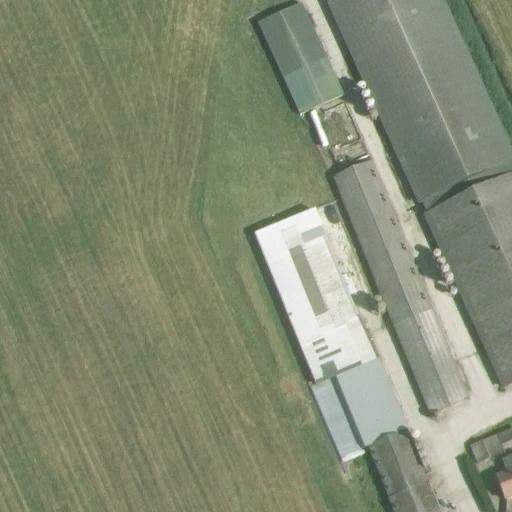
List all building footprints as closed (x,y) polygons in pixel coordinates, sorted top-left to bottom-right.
[(325,0),(419,205),(422,203),(427,214),(423,215),(503,388),(511,384),(511,150),(443,0),(325,0)] [(301,3),(257,24),(298,114),(343,94),(301,3)] [(331,178),(428,414),(469,401),(371,160),(331,178)] [(315,209),(252,234),(315,385),(335,379),(390,511),(440,511),(378,360),(377,361),(356,318),(358,317),(315,209)] [(511,428),(468,447),(475,464),(505,452),(502,446),(511,442),(511,428)] [(492,479),(496,489),(500,488),(505,501),(511,498),(511,456),(501,461),(506,474),(492,479)]
